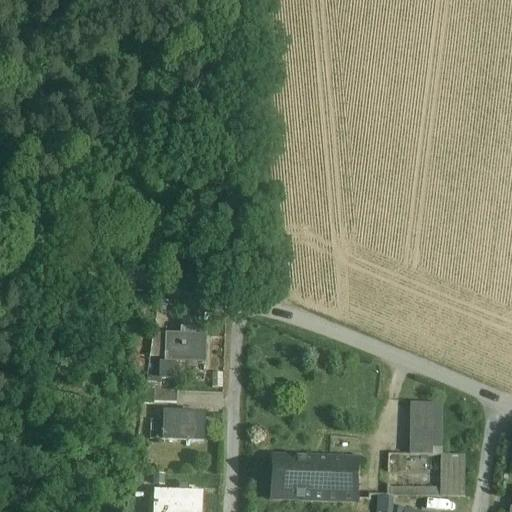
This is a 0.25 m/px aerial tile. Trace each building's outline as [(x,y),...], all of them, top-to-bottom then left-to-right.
[(205,337),(165,335),(164,362),(160,362),(159,380),(174,381),(175,363),(205,365),(205,337)] [(153,382),(146,382),(145,390),(152,391),(153,382)] [(152,391),(145,390),(142,404),(152,404),(153,391),(152,391)] [(177,392),(153,391),(153,403),(176,404),(177,392)] [(443,406),(413,405),(413,431),(443,431),(443,406)] [(204,415),(164,413),(163,441),(203,443),(204,415)] [(443,431),(413,431),(412,445),(443,445),(443,431)] [(443,457),(389,456),(388,499),(466,499),(467,457),(443,457)] [(362,461),(272,458),(270,502),(360,506),(362,461)] [(152,475),(131,474),(129,487),(139,488),(139,487),(151,488),(152,475)] [(200,511),(201,495),(154,494),(153,511),(200,511)]
